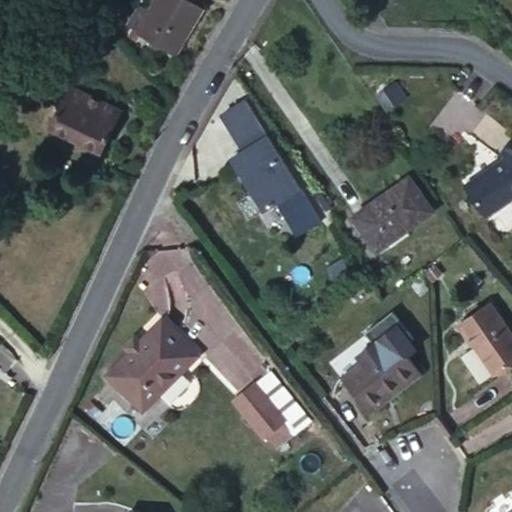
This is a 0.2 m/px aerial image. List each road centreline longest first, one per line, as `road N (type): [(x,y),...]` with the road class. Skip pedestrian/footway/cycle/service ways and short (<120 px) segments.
road 1 (residential): [(251,0),(188,104),(0,506)]
road 2 (residential): [(511,80),(467,49),(368,45),(324,0)]
